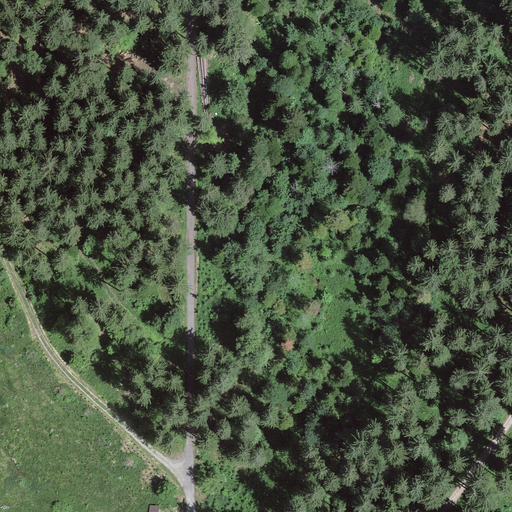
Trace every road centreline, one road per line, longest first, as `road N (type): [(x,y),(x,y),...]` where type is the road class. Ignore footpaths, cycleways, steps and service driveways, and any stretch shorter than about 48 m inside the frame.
road 1 (track): [(197,478),(192,0)]
road 2 (track): [(212,511),(197,478),(70,336),(0,227)]
